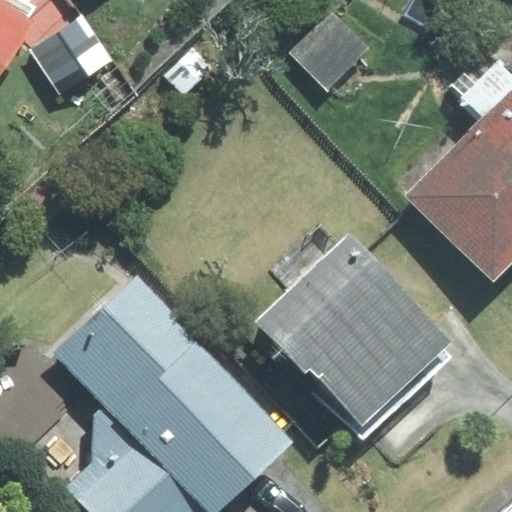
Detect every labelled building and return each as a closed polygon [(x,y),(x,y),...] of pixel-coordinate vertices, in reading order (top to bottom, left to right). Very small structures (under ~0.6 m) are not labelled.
[(0,0),(0,54),(27,15),(5,0),(0,0)] [(65,3),(17,31),(54,97),(102,69),(65,3)] [(324,12),(281,54),(321,96),(364,54),(324,12)] [(511,75),(505,83),(486,65),(449,104),(467,121),(389,203),(478,289),(511,253),(511,75)] [(232,325),(348,448),(412,386),(402,375),(428,350),(323,239),(232,325)] [(36,354),(86,408),(84,466),(54,494),(70,511),(206,511),(277,447),(120,276),(36,354)]
